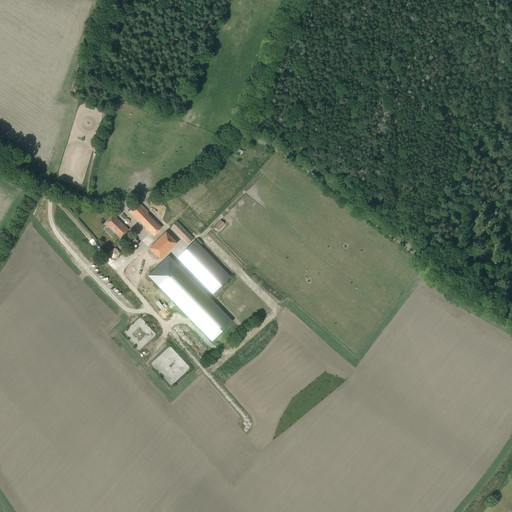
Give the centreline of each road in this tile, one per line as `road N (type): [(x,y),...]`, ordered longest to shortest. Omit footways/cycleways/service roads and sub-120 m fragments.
road 1 (unclassified): [(511,317),(445,277),(278,149),(247,136),(217,145),(149,192),(119,196),(61,192),(0,152)]
road 2 (track): [(151,511),(247,418),(61,192)]
road 3 (track): [(410,250),(511,86)]
road 4 (track): [(295,0),(241,136)]
